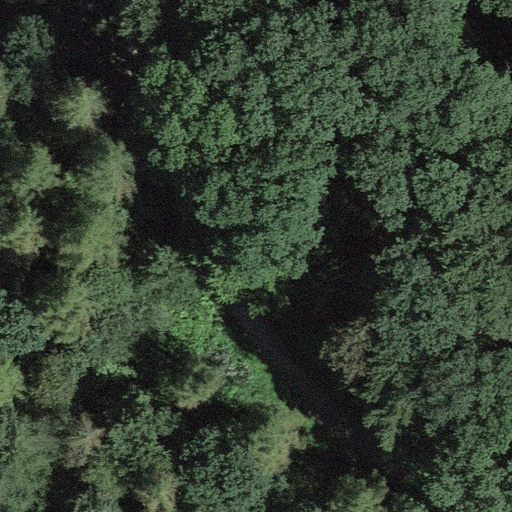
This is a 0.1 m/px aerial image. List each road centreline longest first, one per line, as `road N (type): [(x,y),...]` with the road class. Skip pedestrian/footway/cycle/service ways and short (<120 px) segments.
road 1 (track): [(119,0),(101,25),(168,125),(260,332),(473,511)]
road 2 (track): [(345,407),(411,511)]
